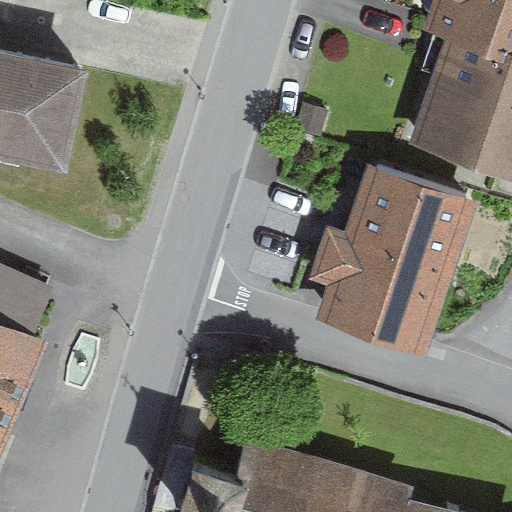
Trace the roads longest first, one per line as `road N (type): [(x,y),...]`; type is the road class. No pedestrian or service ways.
road 1 (residential): [(176,289),(485,386)]
road 2 (tertiary): [(176,289),(262,0)]
road 3 (tertiary): [(176,289),(111,511)]
